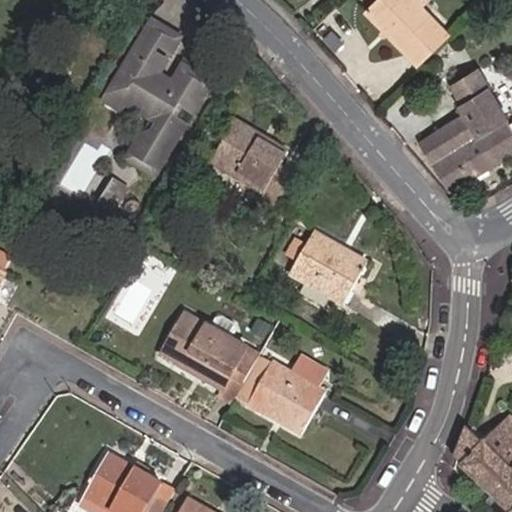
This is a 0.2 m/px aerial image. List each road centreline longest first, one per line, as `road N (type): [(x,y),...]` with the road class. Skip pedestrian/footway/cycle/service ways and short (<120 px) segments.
road 1 (residential): [(0,415),(39,345),(322,511)]
road 2 (unclassified): [(232,0),(438,219),(467,232)]
road 3 (residential): [(403,479),(443,402),(467,232)]
